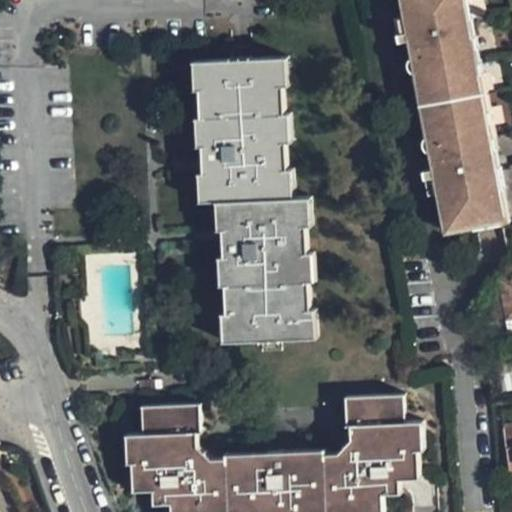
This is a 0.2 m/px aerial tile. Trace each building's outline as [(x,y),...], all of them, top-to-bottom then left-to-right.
[(396,0),(436,202),(487,191),(450,0),(396,0)] [(450,0),(487,191),(436,202),(437,212),(502,199),(464,0),(450,0)] [(203,198),(221,198),(222,228),(227,228),(229,254),(223,254),(224,283),(230,282),(231,310),(225,310),(226,338),(321,335),(320,307),(313,307),(312,279),(319,278),(318,250),(312,250),(310,224),(316,224),(315,194),(298,194),(296,168),(289,167),(289,138),(295,138),(294,112),(287,111),(286,84),(293,84),(291,53),(256,55),(234,55),(198,58),(199,88),(206,88),(207,116),(200,116),(201,142),(208,142),(209,171),(203,172),(203,198)] [(511,274),(496,277),(504,317),(511,315),(511,274)] [(511,354),(491,359),(497,388),(511,385),(511,354)] [(207,401),(146,403),(147,432),(133,433),(134,462),(139,462),(139,488),(158,488),(159,501),(178,500),(177,511),(386,511),(387,492),(404,491),(403,478),(425,477),(424,449),(430,448),(429,420),(410,421),(409,393),(352,395),(352,423),(355,423),(356,438),(343,452),(330,453),(330,449),(232,452),(232,456),(218,457),(205,445),(205,430),(208,430),(207,401)] [(511,428),(501,430),(505,450),(510,476),(511,485),(511,428)]
